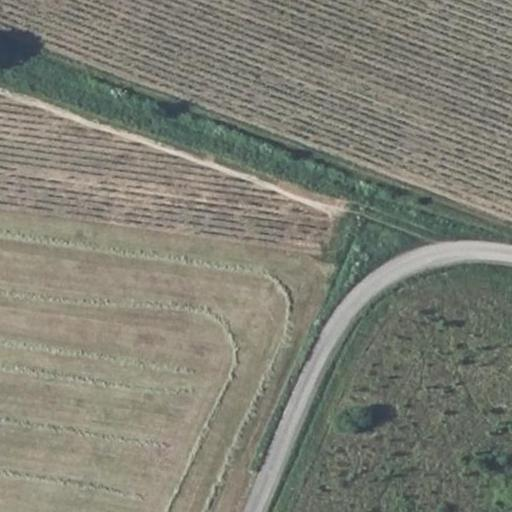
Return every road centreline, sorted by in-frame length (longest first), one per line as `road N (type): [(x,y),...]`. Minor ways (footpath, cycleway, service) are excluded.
road 1 (unclassified): [(257,511),(327,344),(356,303),(399,269),(453,254),(511,258)]
road 2 (track): [(0,97),(337,215)]
